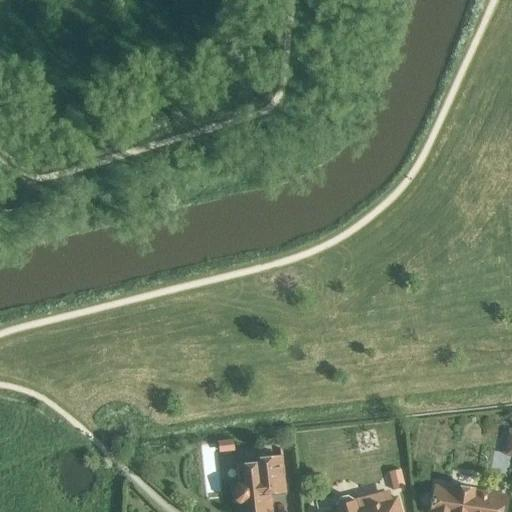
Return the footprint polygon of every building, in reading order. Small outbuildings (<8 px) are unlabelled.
[(503,455),(511,456),(511,427),(508,427),(503,455)] [(231,439),(216,440),(217,452),(233,450),(231,439)] [(234,502),(238,505),(238,511),(267,511),(266,494),(284,492),(280,457),(256,459),(257,464),(242,465),(244,482),(236,482),(236,485),(232,489),(234,502)] [(385,469),(374,471),(378,490),(389,488),(385,469)] [(398,469),(388,472),(393,489),(403,486),(398,469)] [(501,511),(504,496),(472,491),(472,489),(454,486),(453,490),(433,487),(428,511),(501,511)] [(336,511),(398,511),(395,498),(384,501),(382,494),(353,502),(352,500),(346,496),(338,498),(334,505),(336,511)]
